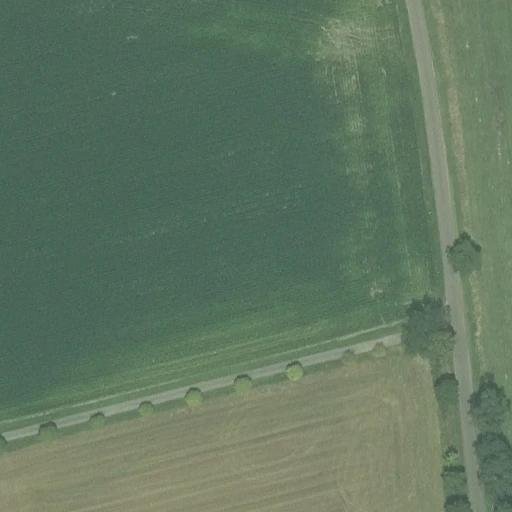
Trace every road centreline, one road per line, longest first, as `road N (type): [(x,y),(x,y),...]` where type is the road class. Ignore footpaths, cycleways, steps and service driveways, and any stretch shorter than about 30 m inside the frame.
road 1 (residential): [(454,330),(0,442)]
road 2 (residential): [(454,330),(409,0)]
road 3 (residential): [(474,511),(454,330)]
